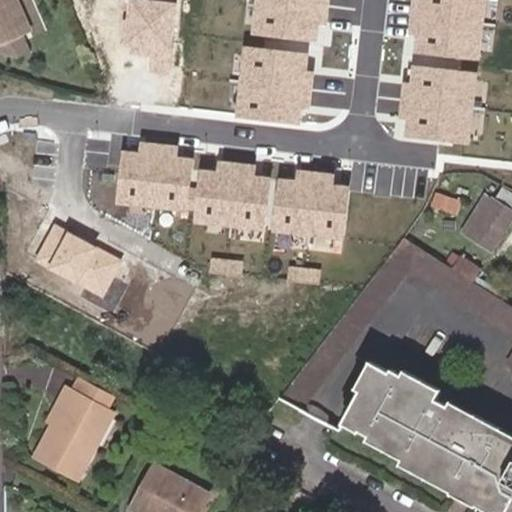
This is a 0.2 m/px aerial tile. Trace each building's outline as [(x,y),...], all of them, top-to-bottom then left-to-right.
[(19,0),(0,0),(0,45),(33,31),(19,0)] [(180,3),(151,0),(129,0),(125,45),(154,48),(151,73),(172,75),(180,3)] [(261,0),(257,35),(312,43),(314,26),(322,27),(325,0),(261,0)] [(485,0),(420,0),(417,33),(424,34),(422,51),(478,58),(485,0)] [(305,69),(308,49),(252,42),(242,117),(298,124),(301,107),(308,108),(313,70),(305,69)] [(476,71),(420,64),(417,84),(409,83),(404,121),(412,122),(409,139),(466,146),(476,71)] [(141,151),(121,149),(115,206),(191,214),(196,159),(179,158),(181,144),(142,140),(141,151)] [(219,172),(199,170),(193,226),(268,234),(274,180),(257,178),(259,164),(220,160),(219,172)] [(299,181),(279,179),(273,236),(348,243),(354,189),(337,187),(339,174),(300,170),(299,181)] [(486,211),(507,224),(511,217),(511,209),(495,198),(486,211)] [(493,248),(507,224),(486,211),(476,205),(466,221),(477,227),(472,234),(493,248)] [(462,228),(472,234),(477,227),(466,221),(462,228)] [(125,260),(56,224),(35,262),(104,299),(125,260)] [(379,267),(399,280),(408,269),(423,248),(403,236),(379,267)] [(452,267),(423,248),(408,269),(511,334),(511,305),(473,280),(452,267)] [(460,255),(458,257),(477,269),(479,270),(481,267),(460,255)] [(458,257),(452,267),(473,280),(479,270),(477,269),(458,257)] [(379,267),(279,395),(301,408),(399,280),(379,267)] [(374,360),(360,385),(377,394),(379,391),(390,396),(403,371),(391,365),(390,369),(374,360)] [(403,371),(390,396),(389,398),(404,407),(419,380),(403,371)] [(86,378),(79,389),(112,409),(119,398),(86,378)] [(419,380),(404,407),(423,417),(435,395),(438,390),(419,380)] [(59,419),(44,445),(87,465),(119,413),(112,409),(79,389),(72,385),(64,400),(69,403),(59,419)] [(511,436),(509,435),(506,441),(494,435),(484,454),(459,441),(435,429),(449,403),(435,395),(423,417),(404,407),(389,398),(390,396),(379,391),(377,394),(360,385),(344,414),(360,423),(358,426),(369,432),(387,441),(405,450),(402,455),(429,469),(454,482),(458,476),(482,489),(479,495),(505,510),(508,505),(511,507),(511,436)] [(55,416),(59,419),(69,403),(64,400),(55,416)] [(472,415),(449,403),(435,429),(459,441),(472,415)] [(357,428),(358,426),(360,423),(344,414),(342,420),(357,428)] [(472,415),(459,441),(484,454),(494,435),(498,428),(472,415)] [(498,428),(494,435),(506,441),(509,435),(498,428)] [(384,446),(387,441),(369,432),(367,436),(384,446)] [(384,446),(402,455),(405,450),(387,441),(384,446)] [(87,465),(44,445),(39,453),(79,477),(87,465)] [(426,474),(429,469),(402,455),(400,460),(426,474)] [(158,468),(133,508),(139,511),(195,511),(206,497),(158,468)] [(451,487),(454,482),(429,469),(426,474),(451,487)] [(451,487),(475,501),(479,495),(482,489),(458,476),(454,482),(451,487)] [(496,511),(504,511),(505,510),(479,495),(475,501),(496,511)] [(201,511),(209,500),(206,497),(195,511),(201,511)]
